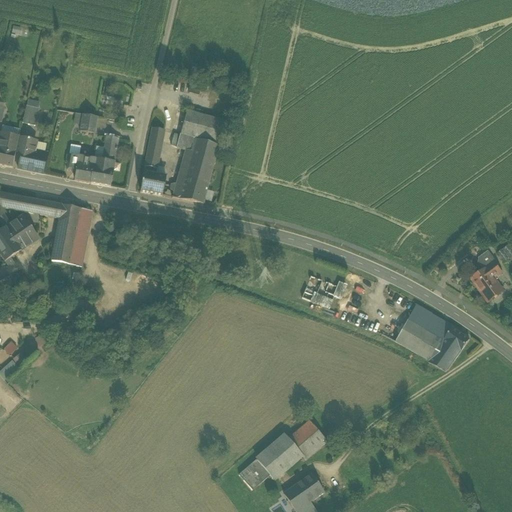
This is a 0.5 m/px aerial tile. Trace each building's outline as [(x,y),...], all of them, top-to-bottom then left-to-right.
[(22,124),(35,127),(39,110),(26,107),(22,124)] [(178,179),(208,187),(225,123),(186,112),(180,136),(174,135),(171,146),(177,148),(186,151),(187,152),(187,151),(192,153),(187,171),(181,170),(178,179)] [(81,126),(83,116),(75,114),(73,125),(81,126)] [(80,133),(94,135),(97,118),(83,116),(81,126),(80,133)] [(144,174),(155,176),(157,168),(164,132),(152,130),(144,174)] [(0,165),(12,168),(16,153),(19,138),(0,134),(0,135),(0,165)] [(16,153),(21,154),(24,142),(25,140),(19,138),(16,153)] [(106,150),(117,152),(119,140),(108,138),(106,150)] [(31,141),(25,140),(24,142),(21,154),(18,169),(43,175),(47,156),(33,153),(36,142),(34,142),(34,141),(32,140),(31,141)] [(71,146),(69,155),(79,157),(80,147),(71,146)] [(101,161),(94,160),(90,184),(110,188),(117,152),(106,150),(103,149),(101,161)] [(186,151),(181,170),(187,171),(192,153),(187,151),(187,152),(186,151)] [(73,174),(76,175),(79,157),(69,155),(66,170),(71,171),(73,174)] [(79,157),(76,175),(74,181),(90,184),(94,160),(94,159),(79,157)] [(167,170),(157,168),(155,176),(166,178),(167,170)] [(140,193),(162,197),(166,178),(155,176),(144,174),(140,193)] [(173,199),(203,205),(208,187),(178,179),(176,185),(171,186),(170,190),(174,193),(173,199)] [(0,222),(4,230),(11,226),(4,215),(5,209),(22,213),(24,199),(0,194),(0,222)] [(33,215),(35,201),(24,199),(22,213),(33,215)] [(33,215),(40,216),(43,203),(35,201),(33,215)] [(80,210),(43,203),(40,216),(59,220),(51,262),(81,268),(92,212),(80,210)] [(0,232),(0,255),(5,263),(37,241),(23,218),(11,226),(4,230),(0,232)] [(498,254),(505,263),(511,257),(511,248),(509,245),(498,254)] [(479,260),(486,270),(494,264),(496,263),(488,252),(478,259),(479,260)] [(475,273),(477,276),(486,270),(479,260),(475,273)] [(503,292),(498,286),(493,279),(501,273),(494,264),(486,270),(477,276),(472,280),(484,296),(488,303),(503,292)] [(307,289),(304,299),(331,309),(339,288),(322,282),(318,293),(307,289)] [(405,349),(430,363),(445,341),(453,329),(415,307),(395,343),(405,349)] [(445,341),(461,352),(469,341),(453,329),(445,341)] [(43,335),(34,339),(38,348),(47,345),(43,335)] [(4,349),(10,355),(18,348),(12,341),(4,349)] [(461,352),(445,341),(430,363),(429,364),(445,373),(449,370),(461,352)] [(12,360),(0,372),(0,375),(6,381),(20,368),(12,360)] [(301,457),(305,461),(327,443),(309,422),(288,440),(287,440),(301,457)] [(256,462),(269,477),(273,481),(301,457),(287,440),(288,440),(285,437),(256,461),(256,462)] [(394,439),(381,449),(386,456),(399,446),(394,439)] [(269,477),(256,462),(239,476),(243,482),(253,473),(262,483),(269,477)] [(243,482),(252,492),(262,483),(253,473),(243,482)] [(283,495),(294,511),(297,511),(310,503),(324,494),(311,475),(283,495)] [(297,511),(315,511),(310,503),(297,511)]
